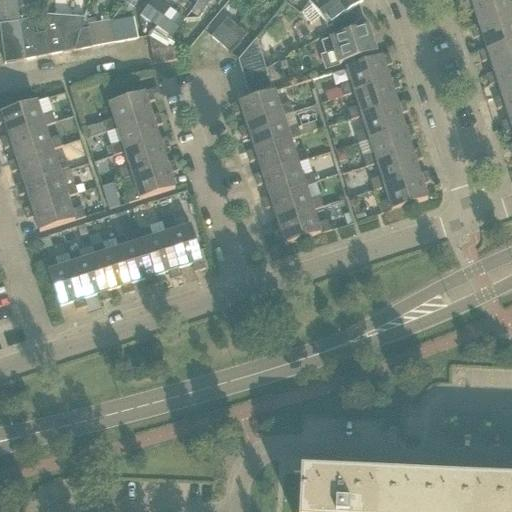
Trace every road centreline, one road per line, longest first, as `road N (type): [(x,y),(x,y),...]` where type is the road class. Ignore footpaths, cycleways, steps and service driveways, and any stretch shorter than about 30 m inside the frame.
road 1 (tertiary): [(0,444),(142,411),(338,348)]
road 2 (residential): [(226,511),(228,469),(253,446),(429,460)]
road 3 (residential): [(233,295),(464,219)]
road 4 (residential): [(233,295),(180,135),(188,99),(219,86)]
road 5 (residential): [(464,219),(398,0)]
road 6 (residential): [(39,358),(233,295)]
road 7 (tertiary): [(511,255),(338,348)]
road 8 (tertiary): [(338,348),(435,320),(511,281)]
